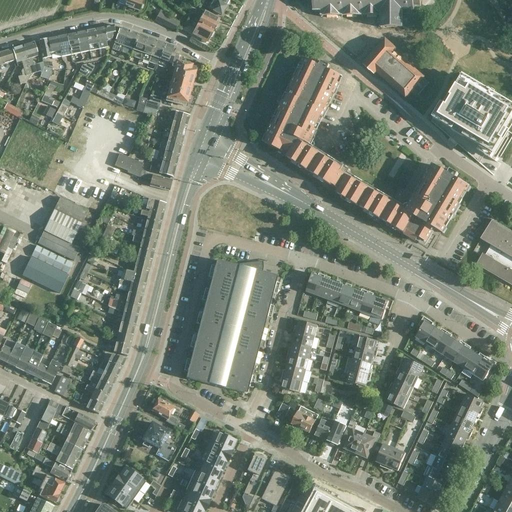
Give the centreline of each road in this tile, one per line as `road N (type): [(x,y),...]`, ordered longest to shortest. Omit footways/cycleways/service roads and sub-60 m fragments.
road 1 (secondary): [(511,326),(203,147)]
road 2 (residential): [(243,428),(172,387),(208,242),(302,259)]
road 3 (primary): [(113,425),(150,333),(203,147)]
road 4 (residential): [(219,62),(171,34),(113,16),(0,44)]
road 5 (residential): [(302,259),(411,299),(501,360)]
road 6 (residential): [(243,428),(302,259)]
road 7 (residential): [(400,511),(249,431)]
road 8 (residential): [(452,511),(511,397)]
road 9 (residential): [(0,371),(113,425)]
